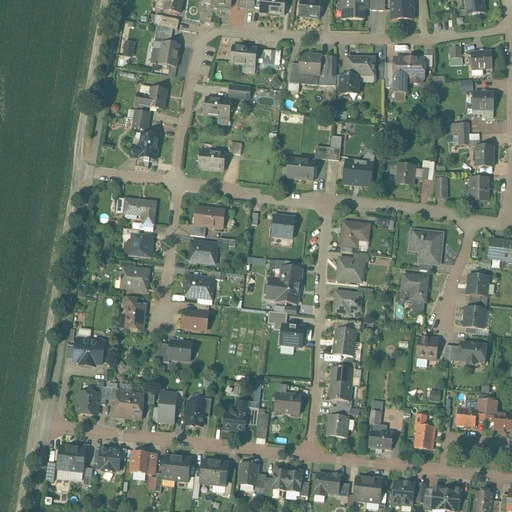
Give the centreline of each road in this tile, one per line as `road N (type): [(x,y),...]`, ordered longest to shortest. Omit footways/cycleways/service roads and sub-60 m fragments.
road 1 (residential): [(509,29),(444,38),(208,34),(187,86),(174,182)]
road 2 (residential): [(35,426),(311,456)]
road 3 (unclassified): [(77,169),(35,426)]
road 4 (residential): [(328,202),(311,456)]
road 5 (residential): [(509,29),(510,224)]
road 6 (unclassified): [(106,0),(77,169)]
road 7 (residential): [(174,182),(328,202)]
road 8 (residential): [(328,202),(473,218)]
road 9 (residential): [(174,182),(162,316)]
road 10 (residential): [(311,456),(439,473)]
